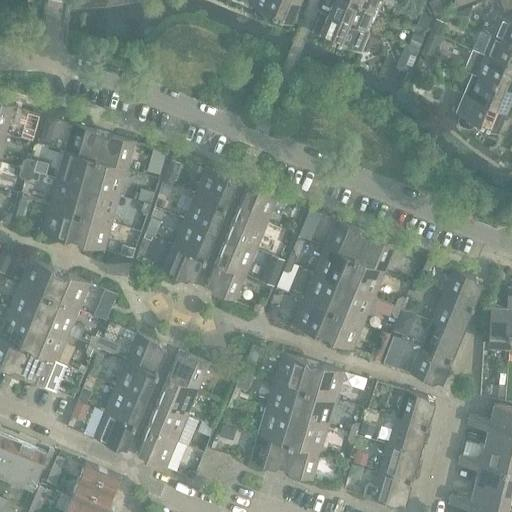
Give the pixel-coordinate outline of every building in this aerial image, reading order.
[(298,0),(250,0),(249,4),(290,21),(298,0)] [(332,0),(328,12),(372,30),(374,26),(370,24),(377,9),(354,0),(332,0)] [(354,0),(377,9),(380,0),(354,0)] [(511,19),(511,0),(496,0),(499,7),(496,14),(511,19)] [(451,15),(450,16),(465,22),(471,7),(451,15)] [(372,30),(328,12),(319,33),(360,50),(366,33),(370,35),(372,30)] [(422,13),(417,25),(426,29),(431,17),(422,13)] [(511,19),(496,14),(489,32),(511,41),(511,19)] [(437,21),(432,32),(440,35),(446,22),(442,21),(437,21)] [(432,32),(425,47),(422,52),(432,56),(433,51),(440,35),(432,32)] [(511,64),(511,41),(489,32),(482,48),(479,46),(477,50),(511,64)] [(413,33),(408,45),(418,49),(423,37),(413,33)] [(405,44),(395,67),(407,72),(408,70),(412,60),(418,49),(408,45),(405,44)] [(472,72),(511,88),(511,64),(477,50),(477,51),(471,48),(463,68),(472,72)] [(416,65),(413,72),(421,75),(423,71),(421,66),(416,64),(416,65)] [(460,90),(505,109),(511,92),(511,88),(472,72),(466,88),(462,86),(460,90)] [(505,109),(460,90),(459,94),(463,96),(455,113),(458,114),(456,119),(459,124),(468,128),(473,126),(475,121),(497,130),(505,109)] [(0,144),(12,104),(0,101),(0,144)] [(42,118),(40,126),(47,128),(53,126),(55,119),(43,116),(42,118)] [(63,238),(69,235),(77,238),(79,242),(103,249),(134,139),(110,133),(106,136),(98,133),(95,128),(72,122),(41,232),(63,238)] [(22,127),(20,135),(32,138),(33,139),(33,138),(35,130),(22,127)] [(35,163),(33,159),(26,157),(22,159),(18,174),(20,177),(27,180),(31,177),(35,163)] [(150,157),(147,169),(159,172),(163,161),(150,157)] [(169,157),(166,166),(177,170),(180,161),(169,157)] [(194,191),(225,204),(234,180),(230,178),(227,174),(205,164),(194,191)] [(163,181),(159,192),(168,195),(172,185),(163,181)] [(236,208),(266,221),(277,194),(255,185),(250,187),(246,185),(236,208)] [(140,188),(137,199),(144,201),(150,203),(154,192),(140,188)] [(225,204),(194,191),(183,217),(214,230),(225,204)] [(21,195),(18,204),(27,207),(31,208),(34,199),(21,195)] [(141,209),(142,213),(147,214),(150,203),(144,201),(141,209)] [(266,221),(236,208),(226,234),(256,247),(266,221)] [(308,208),(303,219),(316,224),(321,213),(308,208)] [(0,214),(0,219),(8,222),(12,212),(5,210),(1,213),(0,214)] [(214,230),(183,217),(173,243),(203,256),(214,230)] [(314,332),(319,331),(328,334),(329,339),(352,348),(395,243),(373,234),(368,236),(358,232),(357,227),(335,218),(292,323),(314,332)] [(148,220),(144,231),(154,235),(158,224),(148,220)] [(256,247),(226,234),(215,260),(245,273),(256,247)] [(203,256),(173,243),(162,270),(183,279),(189,277),(194,279),(203,256)] [(123,245),(120,254),(132,257),(134,247),(123,245)] [(3,246),(0,253),(0,255),(9,260),(13,250),(3,246)] [(295,252),(290,250),(283,270),(287,272),(290,270),(296,256),(295,252)] [(30,257),(0,329),(0,367),(9,370),(13,368),(21,372),(23,377),(55,390),(66,363),(57,359),(89,281),(66,272),(63,274),(54,271),(53,267),(30,257)] [(245,273),(215,260),(205,284),(210,286),(212,290),(234,299),(245,273)] [(442,294),(472,306),(481,283),(477,281),(475,276),(452,267),(442,294)] [(263,269),(259,278),(273,284),(277,274),(263,269)] [(472,306),(442,294),(431,320),(461,332),(472,306)] [(391,312),(392,315),(392,316),(396,317),(405,298),(401,296),(397,297),(391,312)] [(405,298),(401,305),(413,310),(417,300),(406,296),(405,298)] [(509,350),(511,306),(511,296),(507,296),(506,306),(490,305),(488,341),(505,342),(505,350),(509,350)] [(265,312),(275,316),(278,310),(275,305),(269,302),(265,312)] [(97,303),(92,314),(105,320),(110,308),(97,303)] [(397,315),(396,317),(406,322),(412,320),(415,314),(401,307),(397,315)] [(461,332),(431,320),(420,346),(451,358),(461,332)] [(126,358),(156,370),(165,347),(161,345),(158,340),(137,331),(126,358)] [(90,355),(99,336),(95,334),(91,336),(85,350),(87,354),(90,355)] [(393,335),(389,347),(398,351),(403,348),(406,341),(393,335)] [(252,343),(247,357),(256,361),(261,346),(252,343)] [(451,358),(420,346),(409,372),(431,381),(437,379),(442,381),(451,358)] [(371,356),(370,357),(379,361),(379,359),(382,353),(373,349),(371,356)] [(249,460),(250,461),(272,467),(277,464),(287,467),(288,471),(311,478),(343,370),(320,363),(317,365),(307,362),(306,358),(282,351),(249,460)] [(167,375),(197,388),(208,361),(186,352),(182,354),(177,352),(167,375)] [(156,370),(126,358),(115,384),(145,396),(156,370)] [(92,362),(88,373),(95,376),(100,365),(92,362)] [(197,388),(167,375),(156,401),(187,413),(197,388)] [(115,384),(104,410),(134,422),(145,396),(115,384)] [(231,407),(234,405),(240,391),(239,387),(235,385),(227,405),(231,407)] [(492,385),(491,396),(502,398),(504,386),(492,385)] [(82,387),(77,399),(86,402),(90,391),(82,387)] [(396,415),(427,425),(434,401),(430,399),(427,394),(404,388),(396,415)] [(77,400),(71,414),(82,419),(89,403),(86,402),(77,399),(77,400)] [(187,413),(156,401),(146,427),(176,439),(187,413)] [(488,423),(511,428),(511,406),(493,403),(490,418),(488,423)] [(104,410),(93,436),(116,446),(120,444),(125,446),(134,422),(104,410)] [(478,426),(480,416),(470,414),(468,424),(478,426)] [(388,442),(419,452),(427,425),(396,415),(388,442)] [(484,443),(511,450),(511,428),(488,423),(490,418),(480,416),(478,426),(487,428),(484,443)] [(202,420),(197,431),(210,436),(214,426),(202,420)] [(361,420),(358,431),(371,435),(374,424),(361,420)] [(347,439),(348,442),(353,443),(359,423),(355,422),(351,424),(347,439)] [(222,423),(218,435),(230,439),(234,427),(222,423)] [(176,439),(146,427),(136,450),(141,452),(142,456),(165,466),(176,439)] [(0,471),(31,485),(46,449),(36,445),(38,441),(18,432),(16,437),(0,430),(0,471)] [(419,452),(388,442),(380,469),(411,479),(419,452)] [(479,463),(511,470),(511,450),(484,443),(480,458),(479,463)] [(355,450),(352,461),(364,465),(368,453),(355,450)] [(468,465),(471,456),(461,453),(459,463),(468,465)] [(59,471),(64,458),(55,454),(50,467),(59,471)] [(474,483),(509,492),(511,479),(511,470),(479,463),(480,458),(471,456),(468,465),(478,468),(474,483)] [(76,478),(112,492),(119,475),(84,460),(76,478)] [(351,462),(347,474),(354,476),(361,472),(363,465),(351,462)] [(53,483),(59,471),(50,467),(45,480),(53,483)] [(189,468),(186,474),(193,477),(196,470),(189,468)] [(372,497),(394,504),(399,501),(404,502),(411,479),(380,469),(372,497)] [(69,494),(105,509),(112,492),(76,478),(69,494)] [(470,502),(507,511),(511,511),(511,509),(505,508),(509,492),(474,483),(471,498),(470,502)] [(32,498),(41,501),(46,489),(37,485),(32,498)] [(459,505),(461,495),(451,493),(449,503),(459,505)] [(62,511),(65,511),(103,511),(105,509),(69,494),(62,511)] [(507,511),(470,502),(471,498),(461,495),(459,505),(468,507),(467,511),(507,511)] [(32,498),(27,511),(30,511),(36,511),(41,501),(32,498)]
